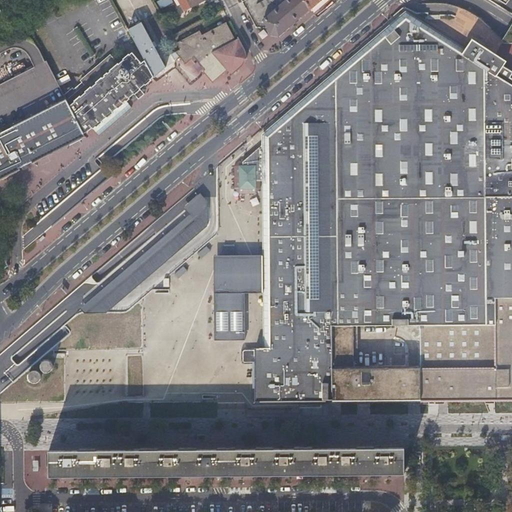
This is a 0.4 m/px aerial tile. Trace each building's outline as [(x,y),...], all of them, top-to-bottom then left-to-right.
[(172,0),(159,0),(157,1),(161,8),(173,1),(172,0)] [(179,0),(184,9),(201,0),(179,0)] [(271,34),(278,35),(309,9),(304,0),(286,0),(285,2),(283,0),(264,0),(258,4),(260,9),(276,1),(280,6),(263,21),(271,34)] [(304,0),(309,9),(319,0),(304,0)] [(255,403),(261,403),(306,402),(307,402),(313,402),(319,402),(331,402),(331,388),(332,374),(333,347),(334,331),(334,327),(339,327),(359,326),(410,326),(419,326),(494,325),(494,298),(511,298),(511,83),(498,74),(502,68),(489,59),(484,65),(406,19),(320,93),(312,100),(303,107),(276,130),(274,132),(269,137),(262,142),(262,145),(259,145),(243,159),(243,161),(239,161),(234,166),(235,189),(240,194),(254,193),(259,188),(259,181),(260,181),(267,181),(267,191),(267,195),(267,199),(267,208),(268,251),(268,255),(262,255),(256,255),(256,272),(257,294),(262,294),(269,294),(269,311),(269,325),(269,341),(270,349),(263,348),(259,348),(242,349),(241,350),(241,363),(243,364),(254,364),(255,369),(253,371),(253,383),(255,385),(255,403)] [(205,71),(215,82),(228,70),(232,75),(244,64),(246,51),(238,37),(235,39),(226,21),(208,31),(183,52),(179,56),(187,64),(198,54),(201,52),(205,58),(203,60),(209,67),(205,71)] [(199,30),(177,41),(183,52),(208,31),(201,34),(199,30)] [(48,59),(45,60),(60,89),(85,136),(87,135),(85,132),(90,129),(95,127),(95,128),(128,99),(136,93),(142,88),(153,78),(152,77),(153,76),(144,59),(144,60),(133,50),(131,53),(130,52),(119,61),(111,52),(82,78),(83,80),(75,87),(74,86),(66,93),(61,84),(48,59)] [(147,56),(144,59),(153,76),(155,75),(147,56)] [(60,129),(68,145),(85,136),(60,89),(45,60),(28,69),(40,92),(49,109),(60,129)] [(34,142),(43,158),(68,145),(60,129),(49,109),(40,92),(28,69),(15,75),(25,93),(33,109),(21,116),(24,122),(34,142)] [(58,78),(61,84),(72,78),(69,73),(58,78)] [(0,179),(43,158),(34,142),(24,122),(21,116),(33,109),(25,93),(15,75),(0,82),(0,179)] [(146,92),(142,88),(136,93),(140,97),(146,92)] [(128,99),(95,128),(100,133),(133,105),(128,99)] [(210,227),(210,205),(200,194),(184,209),(190,216),(86,305),(89,308),(116,307),(210,227)] [(245,340),(244,293),(257,294),(256,272),(256,255),(212,256),(214,341),(245,340)] [(179,278),(187,270),(182,265),(174,273),(179,278)] [(269,294),(262,294),(263,348),(270,349),(269,341),(269,325),(269,311),(269,294)] [(419,401),(438,401),(511,399),(511,298),(494,298),(494,325),(419,326),(419,350),(419,368),(419,401)] [(332,374),(331,388),(331,402),(341,402),(419,401),(419,368),(359,368),(359,326),(339,327),(334,327),(334,331),(333,347),(332,374)] [(49,361),(47,360),(44,361),(42,362),(41,365),(40,367),(41,370),(43,372),(45,373),(48,373),(50,372),(52,370),(53,368),(53,365),(51,362),(49,361)] [(37,371),(35,371),(32,371),(30,373),(29,375),(29,377),(29,380),(31,382),(33,383),(36,383),(38,382),(40,380),(41,377),(41,375),(39,373),(37,371)] [(403,449),(49,452),(49,477),(403,473),(403,449)]
